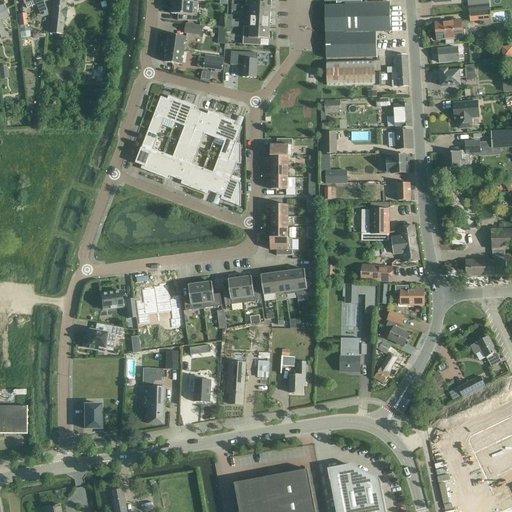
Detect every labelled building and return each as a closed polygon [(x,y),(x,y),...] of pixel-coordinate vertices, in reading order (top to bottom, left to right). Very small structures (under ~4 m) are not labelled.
[(1,0),(0,0),(0,39),(6,37),(4,32),(0,22),(0,21),(8,18),(5,11),(5,9),(1,0)] [(22,0),(23,2),(23,3),(24,3),(26,9),(36,5),(36,6),(39,12),(41,18),(47,16),(47,11),(44,3),(48,2),(47,0),(22,0)] [(52,0),(48,34),(62,35),(64,18),(66,18),(67,8),(65,8),(65,0),(52,0)] [(361,0),(323,0),(324,2),(336,1),(336,4),(345,4),(345,6),(325,6),(326,59),(377,58),(376,33),(391,32),(390,3),(362,3),(361,0)] [(173,1),(172,14),(178,14),(178,20),(198,21),(198,14),(193,14),(194,2),(173,1)] [(251,6),(250,17),(270,18),(271,7),(251,6)] [(494,10),(494,20),(510,20),(510,11),(494,10)] [(489,11),(470,13),(470,21),(491,20),(490,11),(489,11)] [(17,14),(20,38),(30,37),(29,26),(27,26),(25,13),(17,14)] [(250,17),(250,28),(270,29),(270,18),(250,17)] [(446,23),(436,24),(437,39),(445,39),(446,45),(455,44),(454,38),(462,37),(464,36),(465,35),(464,30),(463,29),(461,29),(460,22),(446,23)] [(244,37),(244,45),(261,46),(261,39),(269,40),(270,29),(250,28),(249,38),(244,37)] [(224,44),(226,30),(219,29),(217,43),(224,44)] [(166,43),(165,48),(184,51),(186,37),(169,35),(167,43),(166,43)] [(165,62),(182,65),(184,51),(165,48),(164,54),(166,54),(165,62)] [(439,63),(449,62),(459,61),(459,59),(463,59),(463,55),(459,55),(458,48),(438,50),(439,63)] [(231,52),(230,65),(243,66),(242,77),(256,78),(257,53),(231,52)] [(204,68),(204,69),(215,70),(221,71),(222,71),(223,58),(205,56),(205,58),(204,68)] [(409,87),(407,56),(394,56),(394,67),(386,67),(387,73),(398,73),(398,81),(392,82),(393,88),(409,87)] [(375,83),(375,73),(374,60),(326,61),(326,85),(375,83)] [(475,81),(474,65),(465,66),(465,69),(458,70),(458,72),(447,72),(447,70),(441,71),(441,78),(439,78),(440,86),(442,85),(442,86),(459,85),(458,79),(467,78),(467,81),(475,81)] [(202,72),(201,80),(210,83),(211,79),(212,73),(202,72)] [(511,78),(502,80),(504,93),(511,91),(511,78)] [(161,97),(149,130),(159,134),(165,118),(175,122),(183,101),(173,98),(172,101),(167,99),(161,97)] [(377,108),(391,107),(390,99),(376,100),(377,108)] [(183,101),(175,122),(185,126),(179,142),(189,145),(202,113),(192,108),(193,105),(183,101)] [(325,114),(340,113),(339,101),(325,101),(325,114)] [(454,104),(455,113),(455,119),(458,119),(459,129),(472,127),(471,118),(479,117),(478,102),(454,104)] [(394,105),(395,127),(401,127),(411,127),(410,104),(400,104),(400,105),(394,105)] [(202,113),(189,145),(199,149),(205,134),(215,138),(223,117),(209,112),(207,115),(202,113)] [(223,117),(215,138),(225,142),(219,157),(229,161),(236,143),(242,128),(235,125),(237,122),(223,117)] [(141,169),(153,173),(161,152),(153,149),(159,134),(149,130),(136,163),(142,166),(141,169)] [(492,147),(511,146),(511,130),(491,132),(492,147)] [(395,132),(396,150),(413,149),(412,131),(395,132)] [(324,153),(336,153),(336,133),(324,133),(324,153)] [(271,157),(288,157),(288,145),(293,145),(293,139),(279,139),(279,140),(279,145),(271,145),(271,157)] [(161,152),(153,173),(165,178),(166,175),(176,179),(189,145),(179,142),(173,157),(161,152)] [(445,152),(446,168),(459,167),(459,171),(472,170),(471,155),(481,154),(480,142),(465,142),(465,151),(460,151),(460,152),(445,152)] [(229,161),(216,194),(226,198),(225,201),(241,207),(241,183),(226,177),(229,169),(234,171),(236,164),(241,164),(240,144),(236,143),(229,161)] [(189,145),(176,179),(186,182),(185,186),(195,189),(203,168),(193,165),(199,149),(189,145)] [(481,164),(497,164),(497,155),(481,156),(481,164)] [(392,174),(409,173),(408,156),(387,157),(388,173),(392,173),(392,174)] [(203,168),(195,189),(205,193),(206,190),(216,194),(229,161),(219,157),(213,172),(203,168)] [(271,157),(271,167),(288,167),(288,157),(271,157)] [(271,167),(271,178),(288,178),(288,167),(271,167)] [(347,170),(326,171),(326,185),(347,184),(347,170)] [(288,190),(288,178),(271,178),(271,190),(288,190)] [(397,190),(397,201),(411,201),(410,183),(389,184),(389,190),(397,190)] [(355,190),(346,192),(347,198),(357,196),(355,190)] [(271,205),(271,217),(288,217),(288,205),(271,205)] [(371,233),(389,233),(389,209),(371,209),(371,233)] [(288,228),(288,217),(271,217),(271,227),(288,228)] [(404,227),(398,228),(403,263),(409,262),(419,260),(414,226),(404,227)] [(271,227),(271,238),(288,238),(288,228),(271,227)] [(504,250),(511,249),(511,229),(492,230),(493,260),(466,261),(467,276),(505,275),(504,250)] [(279,250),(279,255),(279,256),(292,256),(292,250),(288,250),(288,238),(271,238),(270,250),(279,250)] [(308,249),(308,259),(317,259),(317,249),(316,249),(316,241),(310,241),(310,249),(308,249)] [(335,278),(335,266),(325,265),(325,271),(325,278),(330,278),(335,278)] [(361,280),(392,283),(393,267),(362,265),(361,280)] [(304,269),(294,271),(296,291),(295,292),(296,297),(310,295),(309,287),(307,288),(304,269)] [(294,271),(283,272),(286,293),(295,292),(296,291),(294,271)] [(283,272),(272,274),(275,294),(286,293),(283,272)] [(272,274),(262,275),(265,296),(275,294),(272,274)] [(251,276),(240,278),(244,304),(262,301),(260,289),(253,290),(251,276)] [(231,293),(224,294),(226,306),(244,304),(240,278),(229,280),(231,293)] [(212,283),(200,284),(204,309),(221,307),(220,294),(213,295),(212,283)] [(191,298),(184,299),(186,311),(204,309),(200,284),(189,286),(191,298)] [(343,284),(343,297),(345,297),(345,304),(358,304),(359,295),(366,295),(365,313),(375,313),(376,285),(358,284),(358,285),(343,284)] [(409,286),(395,286),(395,293),(401,293),(401,300),(409,300),(409,305),(414,305),(424,305),(424,291),(414,291),(409,291),(409,286)] [(120,291),(100,294),(103,311),(126,307),(127,319),(136,318),(135,309),(133,299),(126,300),(122,301),(120,291)] [(273,311),(266,312),(267,320),(274,319),(273,311)] [(390,311),(387,320),(401,325),(404,316),(390,311)] [(260,315),(250,317),(251,325),(261,323),(260,315)] [(300,318),(289,320),(290,326),(291,329),(301,329),(301,324),(300,318)] [(394,330),(389,339),(404,346),(409,334),(395,327),(396,325),(389,321),(387,326),(394,330)] [(85,338),(83,348),(97,350),(97,349),(103,350),(104,348),(112,349),(115,336),(121,337),(122,329),(107,327),(105,334),(89,331),(88,339),(85,338)] [(132,352),(140,352),(139,336),(131,336),(132,352)] [(474,344),(470,347),(475,355),(476,355),(479,353),(483,351),(486,358),(487,357),(491,365),(492,367),(502,361),(500,359),(493,346),(489,337),(474,344)] [(341,361),(340,371),(359,372),(360,354),(366,354),(366,345),(361,345),(361,339),(351,339),(341,338),(341,351),(341,355),(341,356),(341,361)] [(383,341),(378,348),(387,354),(392,346),(383,341)] [(209,345),(190,348),(191,355),(210,352),(209,345)] [(166,352),(165,370),(176,370),(177,352),(166,352)] [(397,358),(391,353),(374,378),(383,384),(390,374),(388,372),(397,358)] [(281,366),(294,367),(295,357),(281,356),(281,366)] [(269,362),(259,361),(258,377),(268,378),(269,362)] [(306,362),(299,362),(299,375),(290,375),(289,393),(302,393),(302,385),(305,385),(305,375),(306,362)] [(245,364),(229,363),(228,393),(229,393),(229,404),(243,405),(245,364)] [(143,381),(162,382),(162,370),(143,369),(143,381)] [(486,387),(481,376),(458,387),(463,398),(486,387)] [(195,380),(194,402),(210,403),(211,381),(195,380)] [(165,387),(141,386),(140,408),(146,408),(146,424),(163,424),(165,387)] [(511,395),(469,411),(479,440),(511,428),(511,421),(510,416),(511,415),(511,395)] [(422,396),(418,408),(426,410),(429,398),(422,396)] [(100,405),(84,405),(85,429),(100,429),(100,405)] [(0,434),(27,435),(27,407),(0,406),(0,434)] [(490,460),(511,450),(511,429),(483,442),(490,460)] [(352,467),(350,467),(349,465),(328,469),(336,511),(386,511),(380,482),(378,483),(377,480),(372,477),(373,476),(368,473),(367,474),(352,467)] [(234,483),(239,511),(315,511),(308,469),(234,483)] [(511,511),(511,477),(495,484),(505,509),(496,511),(511,511)] [(125,511),(122,490),(109,492),(112,511),(125,511)]
